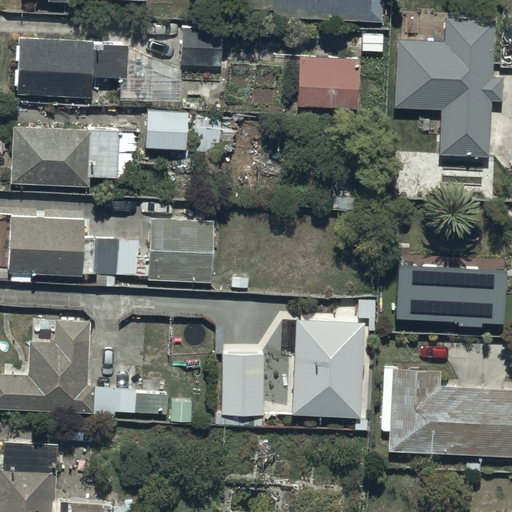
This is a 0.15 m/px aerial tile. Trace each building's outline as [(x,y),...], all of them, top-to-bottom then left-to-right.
[(236,0),(236,9),(276,10),(276,18),(383,23),(384,0),(236,0)] [(490,154),(493,97),(503,98),(505,76),(494,76),(497,18),(446,15),(445,38),(398,35),(394,105),(442,108),(439,151),(490,154)] [(227,26),(185,24),(183,63),(225,65),(227,26)] [(129,41),(93,39),(21,34),(17,92),(90,96),(92,74),(127,76),(129,41)] [(356,58),(300,59),(301,107),(357,106),(356,58)] [(227,86),(201,85),(200,109),(226,110),(227,86)] [(190,112),(149,109),(147,148),(188,150),(190,112)] [(120,129),(13,124),(11,182),(89,186),(90,177),(118,178),(120,129)] [(85,219),(13,215),(9,272),(82,277),(85,219)] [(216,220),(152,217),(149,280),(214,283),(216,220)] [(505,325),(507,270),(398,264),(395,319),(459,322),(458,326),(482,328),(482,323),(505,325)] [(0,373),(0,408),(94,413),(95,385),(85,385),(86,367),(89,367),(91,320),(56,318),(55,341),(31,340),(29,375),(0,373)] [(363,333),(292,330),(290,379),(300,379),(299,410),(360,412),(363,333)] [(265,363),(222,360),(219,416),(263,418),(265,363)] [(511,389),(438,386),(439,371),(385,369),(382,430),(389,431),(388,451),(511,457),(511,389)] [(117,410),(136,411),(137,387),(98,386),(97,417),(117,418),(117,410)] [(0,439),(0,511),(53,511),(57,443),(0,439)]
